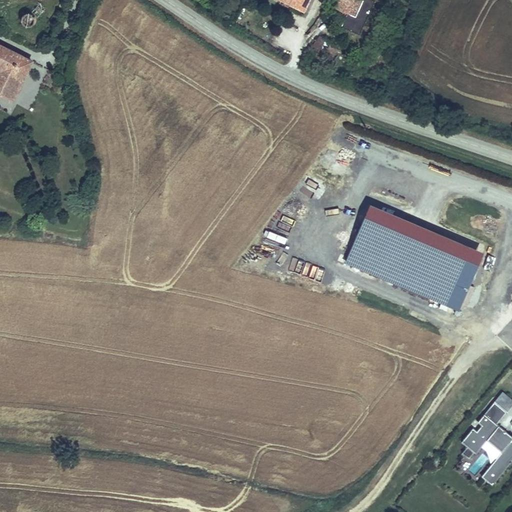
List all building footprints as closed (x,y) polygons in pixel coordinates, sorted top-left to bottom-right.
[(276,0),(306,16),(314,0),(276,0)] [(338,0),(335,8),(356,18),(364,0),(338,0)] [(26,30),(28,31),(31,31),(34,31),(36,29),(38,27),(39,25),(39,22),(38,20),(36,17),(34,16),(32,15),(29,15),(26,16),(24,18),(23,20),(22,23),(23,26),(24,28),(26,30)] [(345,54),(321,36),(311,50),(336,68),(345,54)] [(0,97),(16,105),(35,63),(0,45),(0,97)] [(372,208),(346,264),(460,312),(486,255),(372,208)] [(286,244),(288,237),(266,232),(264,239),(286,244)] [(331,289),(337,277),(292,255),(286,267),(331,289)] [(496,398),(509,409),(511,404),(511,398),(503,390),(496,398)] [(511,460),(511,433),(498,422),(509,409),(496,398),(477,419),(482,424),(477,429),(472,426),(461,440),(467,445),(462,450),(469,457),(474,451),(476,453),(482,445),(496,456),(481,474),(492,483),(511,460)]
